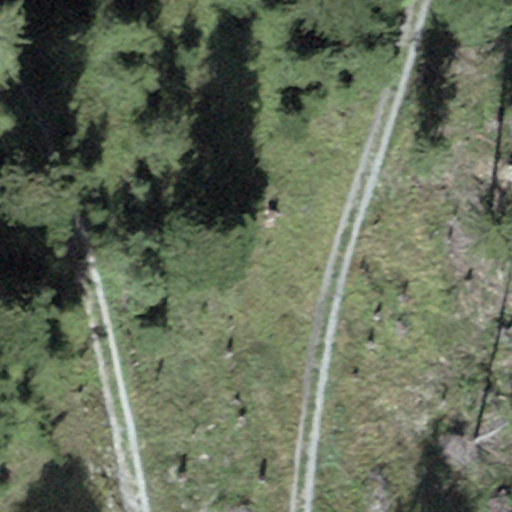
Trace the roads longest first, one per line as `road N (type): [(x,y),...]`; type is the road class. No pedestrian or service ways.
road 1 (track): [(290,511),(334,276),(416,0)]
road 2 (track): [(0,69),(39,140),(89,277),(134,511)]
